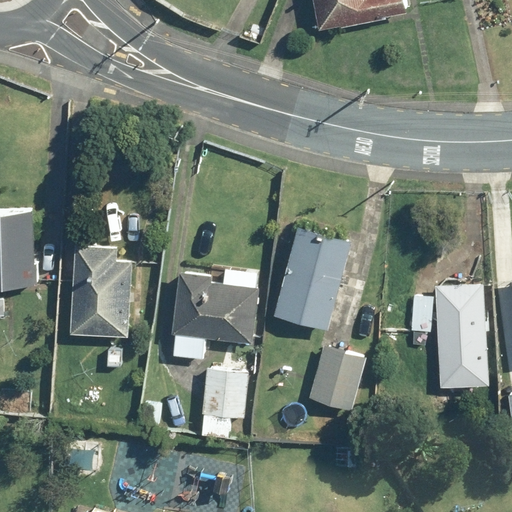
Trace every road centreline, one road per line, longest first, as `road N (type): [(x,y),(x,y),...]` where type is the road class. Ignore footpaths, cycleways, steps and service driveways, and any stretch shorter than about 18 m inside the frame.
road 1 (residential): [(511,140),(353,129),(128,59)]
road 2 (residential): [(128,59),(2,22)]
